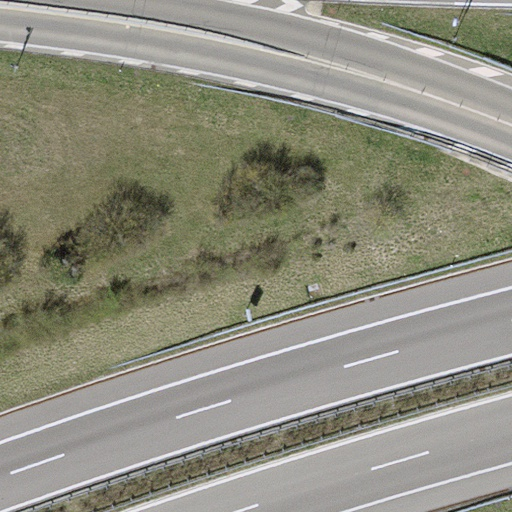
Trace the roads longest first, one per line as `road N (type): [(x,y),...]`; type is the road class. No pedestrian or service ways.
road 1 (motorway): [(511,323),(268,391),(0,479)]
road 2 (motorway): [(0,21),(359,71)]
road 3 (motorway): [(237,511),(511,431)]
road 4 (motorway): [(359,71),(181,11),(121,0)]
road 5 (motorway): [(359,71),(511,126)]
